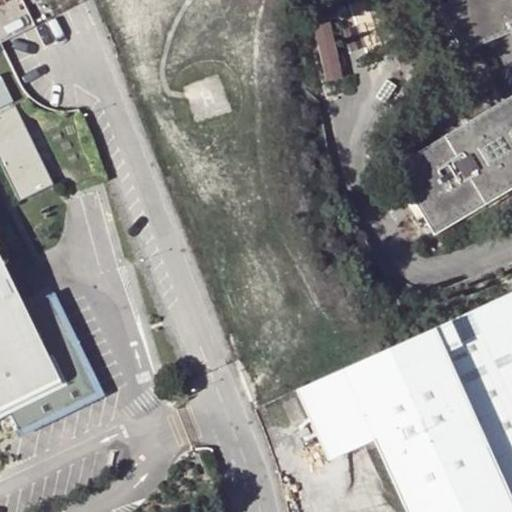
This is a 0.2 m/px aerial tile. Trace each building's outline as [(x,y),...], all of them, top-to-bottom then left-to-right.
[(481,43),(493,63),(511,93),(391,166),(434,233),(511,185),(511,0),(452,0),(438,10),(464,53),(481,43)] [(317,23),(331,77),(346,73),(332,19),(317,23)] [(0,108),(16,103),(5,73),(0,74),(0,108)] [(53,183),(13,105),(0,111),(0,164),(18,200),(53,183)] [(0,416),(11,411),(21,433),(100,393),(49,295),(25,307),(0,257),(0,416)] [(506,500),(510,510),(511,511),(511,290),(430,327),(506,500)] [(323,457),(332,453),(369,438),(403,511),(505,511),(510,510),(506,500),(430,327),(293,389),(323,457)]
